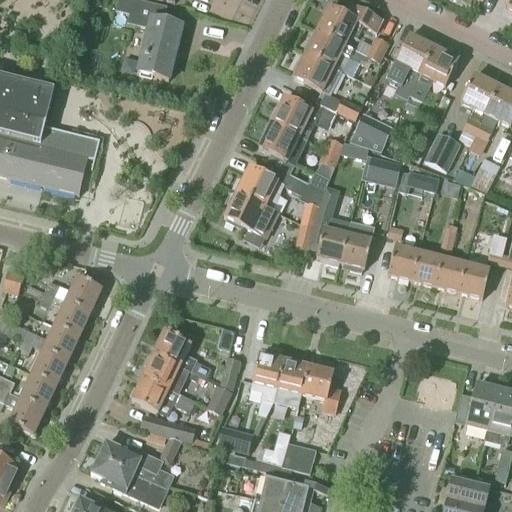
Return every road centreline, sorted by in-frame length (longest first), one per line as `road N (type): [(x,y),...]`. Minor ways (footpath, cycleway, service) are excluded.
road 1 (tertiary): [(156,273),(290,0)]
road 2 (tertiary): [(33,511),(70,455),(156,273)]
road 3 (residential): [(402,334),(156,273)]
road 4 (residential): [(417,509),(424,481),(355,464),(381,408)]
road 5 (residential): [(156,273),(0,235)]
road 6 (residential): [(511,58),(392,0)]
